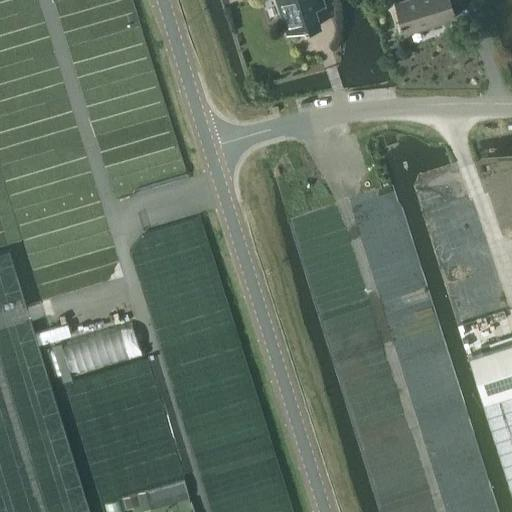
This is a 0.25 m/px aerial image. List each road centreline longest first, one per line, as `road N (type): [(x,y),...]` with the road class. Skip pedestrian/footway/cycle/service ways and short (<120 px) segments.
road 1 (track): [(203,511),(45,0)]
road 2 (unclassified): [(327,511),(203,117)]
road 3 (track): [(444,511),(315,121)]
road 4 (unclassified): [(203,117),(315,121),(511,107)]
road 5 (unclassified): [(203,117),(166,0)]
